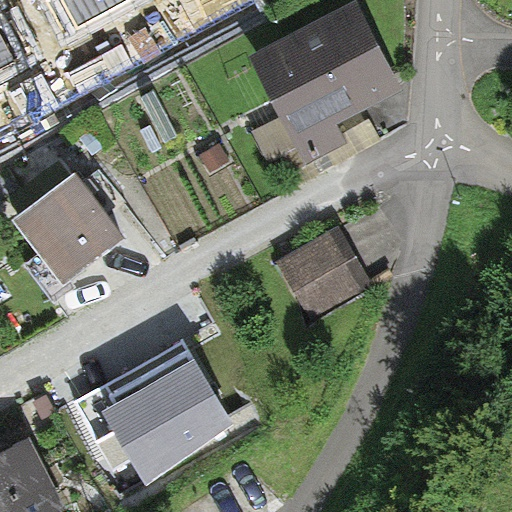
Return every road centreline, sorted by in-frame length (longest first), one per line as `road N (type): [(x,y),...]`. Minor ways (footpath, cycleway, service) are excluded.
road 1 (residential): [(443,141),(317,190),(0,381)]
road 2 (residential): [(443,141),(412,291),(308,511)]
